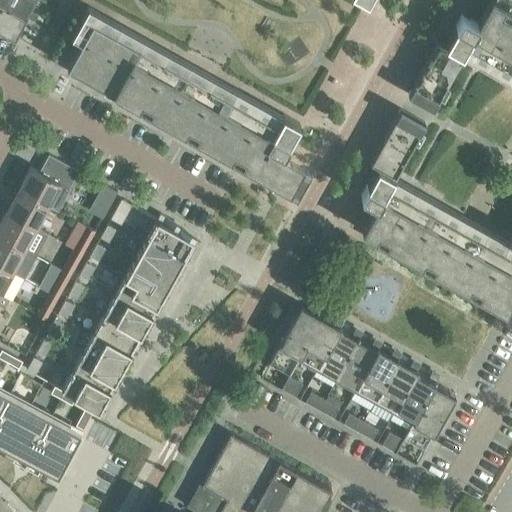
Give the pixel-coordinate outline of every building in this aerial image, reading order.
[(0,0),(0,1),(27,17),(27,16),(32,19),(36,12),(29,8),(33,0),(0,0)] [(511,3),(505,0),(489,0),(477,22),(462,14),(445,44),(438,40),(408,93),(433,107),(463,54),(462,53),(465,48),(510,74),(510,75),(511,74),(511,3)] [(27,17),(0,1),(0,28),(13,35),(24,16),(27,17)] [(111,91),(252,169),(295,193),(310,167),(283,152),(289,141),(299,122),(283,113),(282,113),(280,117),(273,114),(270,119),(254,111),(257,105),(250,101),(247,106),(231,98),(234,92),(227,88),(223,93),(208,85),(211,79),(203,75),(200,80),(185,72),(188,67),(180,62),(177,68),(162,59),(165,54),(157,49),(154,55),(139,46),(142,41),(96,15),(98,11),(87,5),(70,34),(80,40),(66,66),(69,67),(67,71),(109,94),(111,91)] [(511,231),(508,239),(508,240),(503,249),(488,240),(491,236),(484,232),(484,231),(483,231),(480,236),(465,227),(468,222),(461,219),(461,218),(460,218),(457,223),(442,214),(445,210),(438,206),(438,205),(437,205),(391,180),(394,175),(395,175),(425,121),(400,107),(370,161),(377,165),(360,195),(376,204),(361,230),(365,232),(363,235),(404,258),(406,255),(504,310),(511,295),(511,253),(511,250),(511,231)] [(30,165),(18,188),(48,204),(56,209),(78,168),(48,153),(39,170),(30,165)] [(106,214),(116,186),(101,181),(91,209),(106,214)] [(9,196),(3,207),(6,209),(6,210),(36,226),(48,204),(18,188),(13,198),(9,196)] [(131,203),(121,198),(110,217),(120,223),(131,203)] [(6,210),(0,221),(0,235),(35,254),(46,232),(36,226),(6,210)] [(156,217),(145,236),(182,257),(193,237),(156,217)] [(108,240),(115,228),(107,223),(100,236),(108,240)] [(75,248),(83,252),(95,230),(94,229),(87,225),(75,248)] [(0,235),(0,264),(12,271),(23,277),(35,254),(0,235)] [(145,236),(135,255),(172,276),(182,257),(145,236)] [(98,259),(105,247),(96,242),(89,255),(98,259)] [(71,273),(83,252),(75,248),(63,268),(71,273)] [(161,295),(172,276),(135,255),(124,274),(161,295)] [(94,266),(86,261),(79,273),(87,278),(94,266)] [(0,292),(8,297),(12,289),(17,287),(23,277),(12,271),(0,264),(0,292)] [(63,268),(50,291),(58,295),(71,273),(63,268)] [(151,314),(161,295),(124,274),(114,293),(151,314)] [(83,284),(75,280),(68,292),(76,297),(83,284)] [(45,318),(58,295),(50,291),(37,314),(45,318)] [(0,292),(0,304),(4,306),(9,298),(8,297),(0,292)] [(114,293),(103,312),(140,333),(151,314),(114,293)] [(66,316),(73,303),(65,299),(58,311),(66,316)] [(290,373),(299,357),(297,356),(321,314),(301,303),(268,361),(290,373)] [(103,312),(93,330),(93,331),(130,351),(140,333),(103,312)] [(317,367),(339,328),(340,325),(342,321),(335,317),(333,321),(321,314),(297,356),(299,357),(317,367)] [(62,322),(54,318),(47,330),(55,335),(62,322)] [(351,335),(339,328),(317,367),(336,378),(358,339),(359,337),(359,336),(361,332),(354,328),(351,335)] [(93,331),(82,350),(119,370),(130,351),(93,331)] [(52,341),(44,336),(37,349),(45,354),(52,341)] [(374,339),(370,346),(358,339),(336,378),(355,389),(379,347),(378,346),(380,342),(374,339)] [(391,353),(379,347),(355,389),(375,399),(398,357),(397,357),(400,353),(393,349),(391,353)] [(1,348),(0,349),(0,357),(7,361),(11,354),(1,348)] [(82,350),(72,368),(109,389),(119,370),(82,350)] [(11,354),(7,361),(18,367),(22,360),(11,354)] [(34,373),(41,360),(33,356),(26,368),(34,373)] [(375,399),(394,410),(415,371),(417,369),(417,368),(419,364),(412,360),(410,364),(398,357),(375,399)] [(98,409),(109,389),(72,368),(61,388),(64,391),(75,396),(86,403),(94,407),(98,409)] [(413,421),(435,382),(436,379),(435,379),(438,375),(431,371),(427,378),(415,371),(394,410),(412,420),(413,421)] [(281,386),(280,387),(287,391),(295,378),(289,374),(288,374),(281,386)] [(287,391),(295,395),(302,382),(295,378),(287,391)] [(455,393),(435,382),(413,421),(412,420),(403,436),(424,448),(455,393)] [(54,385),(50,392),(60,398),(64,391),(61,388),(54,385)] [(0,445),(15,453),(40,466),(57,476),(80,433),(79,433),(0,390),(0,445)] [(310,390),(304,401),(314,406),(320,395),(310,390)] [(64,391),(60,398),(71,404),(75,396),(64,391)] [(320,395),(314,406),(323,411),(329,401),(320,395)] [(339,406),(329,401),(323,411),(333,417),(339,406)] [(86,403),(81,414),(88,418),(94,407),(86,403)] [(343,422),(352,427),(358,417),(349,412),(343,422)] [(81,414),(75,424),(82,428),(88,418),(81,414)] [(358,417),(352,427),(362,433),(368,422),(358,417)] [(377,427),(368,422),(362,433),(371,438),(377,427)] [(396,434),(389,430),(381,444),(388,448),(396,434)] [(317,511),(330,488),(230,432),(201,483),(226,497),(217,511),(317,511)] [(396,434),(388,448),(395,451),(396,450),(403,438),(402,437),(396,434)]
